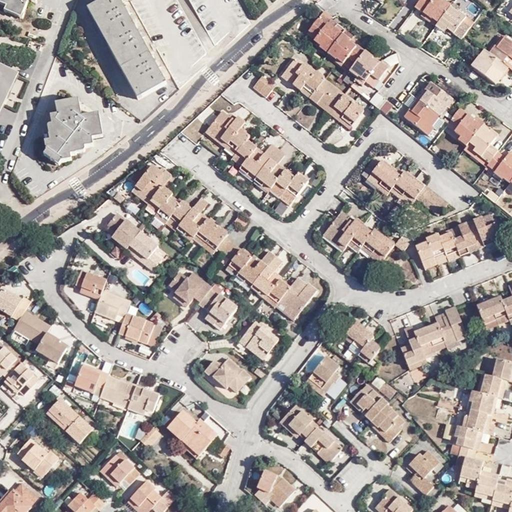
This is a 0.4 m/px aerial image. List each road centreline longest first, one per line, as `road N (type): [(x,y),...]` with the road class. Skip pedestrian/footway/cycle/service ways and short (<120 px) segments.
road 1 (residential): [(0,238),(142,142),(221,61),(298,0)]
road 2 (residential): [(250,422),(86,334),(42,276),(75,237)]
road 3 (residential): [(250,422),(348,286)]
